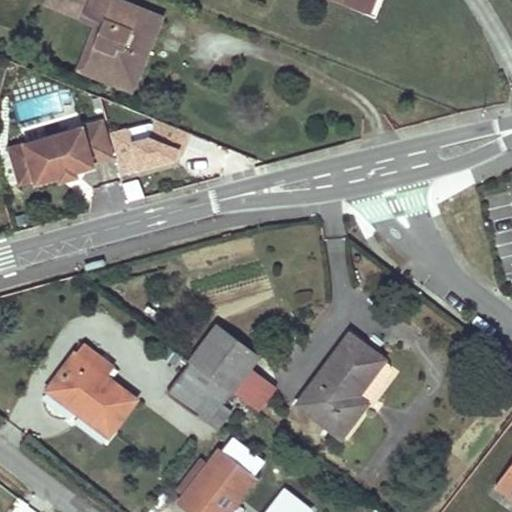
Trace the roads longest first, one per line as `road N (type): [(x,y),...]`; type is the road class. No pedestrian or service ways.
road 1 (tertiary): [(380,166),(0,259)]
road 2 (unknown): [(0,437),(50,349),(82,326),(134,353),(147,390),(183,425)]
road 3 (residential): [(380,166),(414,237),(450,278),(511,322)]
road 4 (unknown): [(328,211),(335,290),(299,358)]
road 5 (tertiary): [(511,129),(380,166)]
